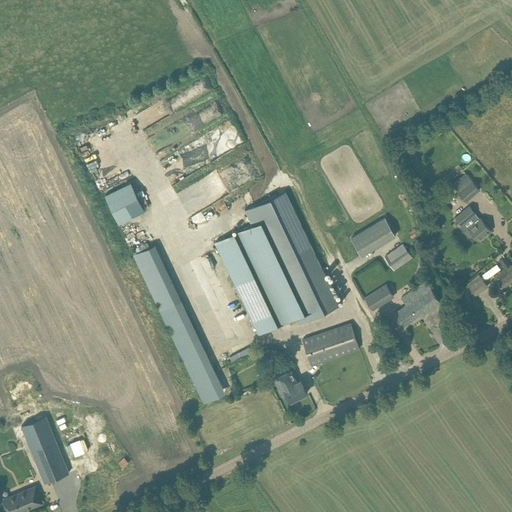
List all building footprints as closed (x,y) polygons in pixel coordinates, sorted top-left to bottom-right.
[(206,166),(174,182),(190,213),(235,191),(230,181),(224,185),(227,192),(223,194),(218,186),(221,185),(219,179),(209,184),(204,175),(209,172),(206,166)] [(458,192),(466,202),(480,190),(466,174),(454,183),(460,190),(458,192)] [(101,194),(115,223),(142,210),(128,181),(101,194)] [(426,185),(422,188),(425,194),(430,192),(426,185)] [(296,315),(300,323),(340,304),(286,190),(245,210),(252,224),(217,241),(259,332),(296,315)] [(491,231),(470,205),(454,218),(460,225),(460,226),(469,237),(471,237),(473,234),(479,241),(491,231)] [(385,216),(358,233),(351,238),(361,255),(368,250),(395,233),(385,216)] [(384,256),(394,270),(412,257),(402,243),(384,256)] [(155,244),(133,255),(204,403),(226,392),(155,244)] [(505,268),(494,276),(502,288),(511,281),(511,263),(511,264),(510,265),(504,257),(499,260),(505,268)] [(497,262),(482,272),(486,278),(501,268),(497,262)] [(109,272),(9,293),(21,347),(97,331),(98,338),(50,348),(58,382),(145,363),(137,325),(131,327),(130,320),(120,322),(109,272)] [(469,284),(470,286),(476,294),(487,286),(480,276),(469,284)] [(394,314),(397,318),(403,326),(440,300),(426,280),(401,297),(406,305),(394,314)] [(386,283),(364,297),(372,309),(394,296),(386,283)] [(350,322),(302,338),(311,365),(360,348),(350,322)] [(231,360),(247,352),(245,347),(228,355),(231,360)] [(301,379),(297,381),(291,369),(273,378),(284,399),(289,396),(291,401),(307,392),(301,379)] [(96,451),(174,433),(166,399),(156,401),(151,375),(82,391),(96,451)] [(45,416),(21,426),(34,457),(36,462),(46,458),(50,467),(40,471),(45,483),(69,473),(45,416)] [(35,484),(3,497),(9,511),(18,511),(42,502),(35,484)]
